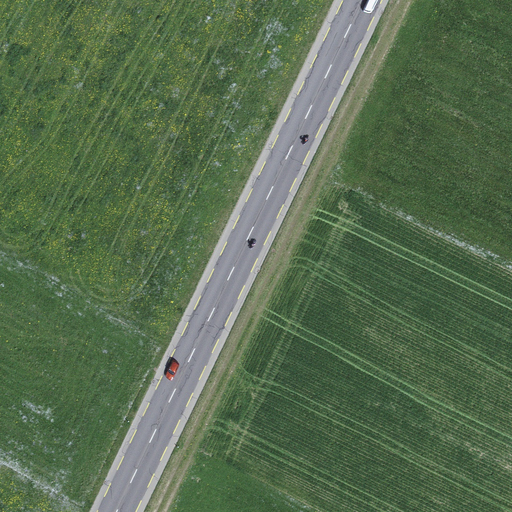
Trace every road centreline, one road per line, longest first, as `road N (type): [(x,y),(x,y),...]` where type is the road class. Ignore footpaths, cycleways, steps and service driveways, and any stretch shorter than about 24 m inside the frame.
road 1 (primary): [(116,511),(361,0)]
road 2 (track): [(402,0),(158,511)]
